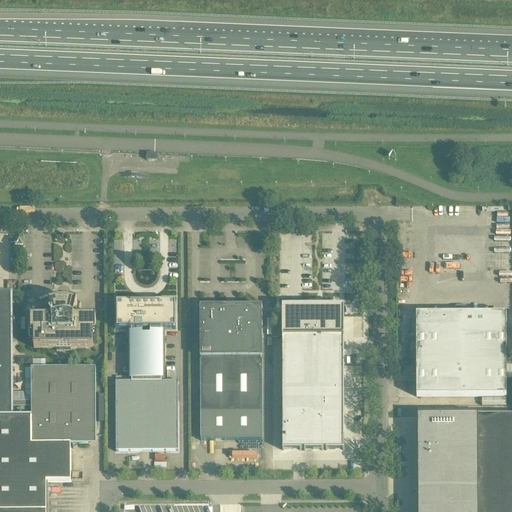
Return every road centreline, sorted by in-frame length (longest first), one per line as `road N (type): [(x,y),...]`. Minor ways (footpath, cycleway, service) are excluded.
road 1 (unclassified): [(380,486),(376,214),(0,218)]
road 2 (motorway): [(511,53),(0,31)]
road 3 (motorway): [(0,57),(511,78)]
road 4 (unclassified): [(107,511),(114,490),(380,486)]
